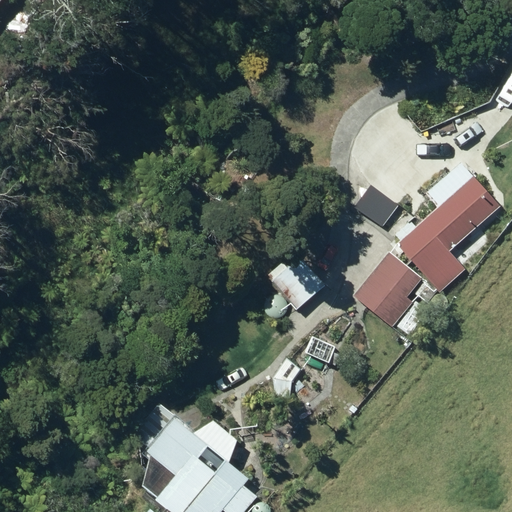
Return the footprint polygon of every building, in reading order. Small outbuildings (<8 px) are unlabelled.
[(452,251),(497,207),(501,203),(455,157),(420,191),(433,204),(395,242),(441,289),(466,265),(452,251)] [(397,202),(363,181),(345,210),(379,231),(397,202)] [(420,277),(385,250),(353,292),(405,332),(427,303),(410,290),(420,277)] [(325,284),(299,252),(268,277),(294,309),(325,284)] [(301,369),(282,356),(265,382),(284,395),(301,369)] [(143,451),(171,471),(141,511),(213,511),(216,509),(219,511),(237,511),(254,490),(243,482),(249,474),(227,459),(242,438),(205,412),(192,430),(170,413),(143,451)]
